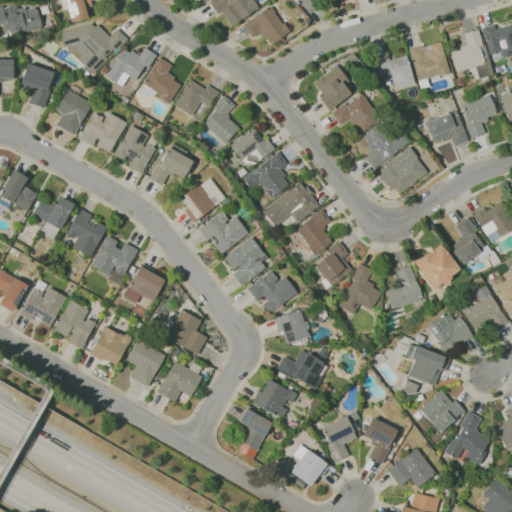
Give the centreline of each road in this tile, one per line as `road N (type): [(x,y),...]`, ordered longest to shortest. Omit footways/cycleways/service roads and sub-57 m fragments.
road 1 (residential): [(191,447),(241,365),(234,320),(137,205),(0,137)]
road 2 (residential): [(149,0),(279,96),(375,227)]
road 3 (residential): [(191,447),(0,335)]
road 4 (residential): [(461,0),(339,36),(269,88)]
road 5 (motorway): [(159,511),(0,419)]
road 6 (residential): [(356,500),(348,511),(191,447)]
road 7 (residential): [(511,163),(466,182),(394,230),(375,227)]
